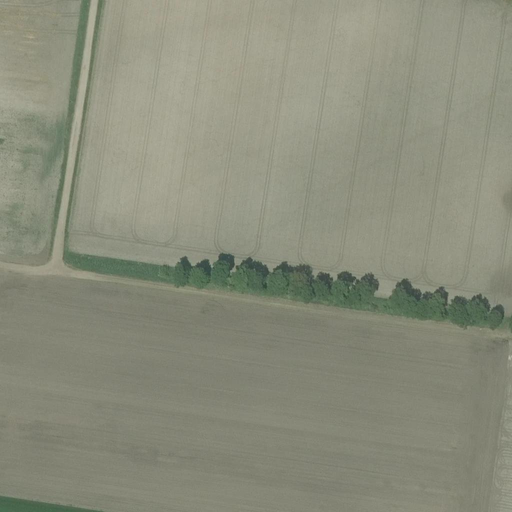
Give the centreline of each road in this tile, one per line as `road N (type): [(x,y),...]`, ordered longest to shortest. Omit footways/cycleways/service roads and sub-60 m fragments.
road 1 (track): [(511,338),(0,261)]
road 2 (track): [(50,269),(94,0)]
